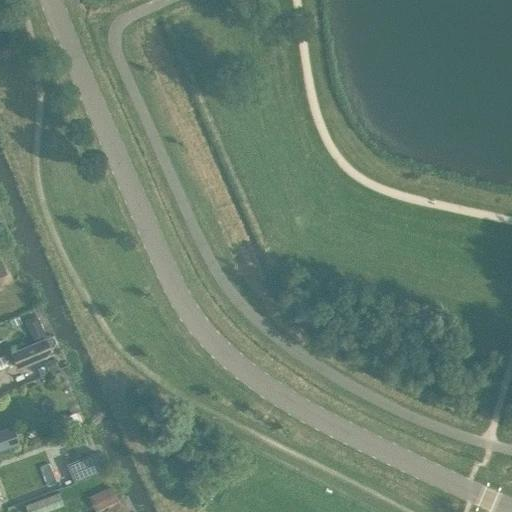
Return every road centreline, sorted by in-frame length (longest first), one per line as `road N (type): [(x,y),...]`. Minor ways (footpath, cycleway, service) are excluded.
road 1 (tertiary): [(50,0),(168,280),(196,326),(228,360),(308,414),(511,508)]
road 2 (unknown): [(16,0),(39,105),(35,192),(98,326),(192,401),(404,511)]
